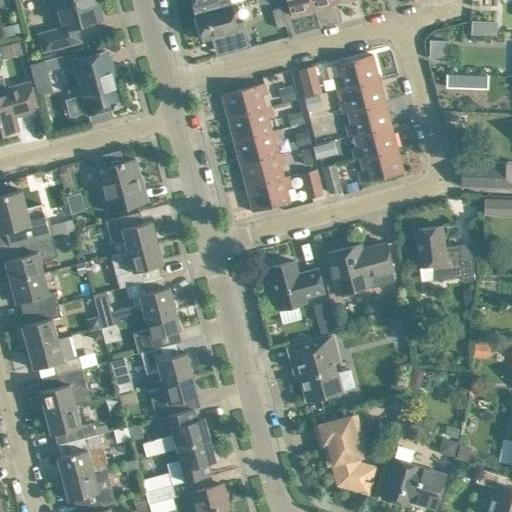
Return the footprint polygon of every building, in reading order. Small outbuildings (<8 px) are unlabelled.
[(39,33),(44,51),(61,47),(80,42),(76,25),(94,20),(91,8),(95,7),(92,0),(55,0),(63,27),(39,33)] [(192,0),(195,12),(230,2),(229,0),(192,0)] [(286,0),(291,15),(314,9),(312,0),(286,0)] [(312,0),(314,9),(338,3),(337,0),(312,0)] [(216,56),(250,47),(244,21),(236,23),(230,2),(195,12),(203,39),(211,36),(216,56)] [(281,7),(273,9),(278,27),(286,25),(281,7)] [(471,20),(471,34),(495,35),(495,21),(471,20)] [(20,33),(18,23),(1,27),(4,37),(20,33)] [(429,40),(428,57),(445,57),(445,40),(429,40)] [(0,47),(2,59),(23,54),(19,41),(0,45),(0,47)] [(88,114),(90,113),(121,105),(114,79),(113,80),(105,51),(73,59),(83,94),(66,99),(70,116),(87,111),(88,114)] [(338,77),(333,79),(336,90),(341,88),(341,87),(379,77),(372,54),(335,64),(338,77)] [(56,56),(44,60),(47,70),(59,67),(56,56)] [(321,92),(314,65),(298,69),(305,96),(321,92)] [(446,74),(446,87),(473,88),(473,75),(446,74)] [(341,87),(341,88),(344,100),(339,102),(342,113),(347,111),(385,101),(379,77),(341,87)] [(6,94),(0,95),(0,134),(19,130),(15,116),(39,110),(31,81),(5,88),(6,94)] [(264,82),(222,94),(228,117),(265,107),(262,95),(267,93),(264,82)] [(319,107),(316,95),(304,98),(307,110),(319,107)] [(391,124),(385,101),(347,111),(351,123),(346,125),(349,136),(353,135),(353,134),(391,124)] [(228,117),(234,141),(272,131),(272,130),(268,118),(273,117),(270,106),(265,107),(228,117)] [(360,158),(397,148),(391,124),(353,134),(353,135),(357,147),(352,148),(355,159),(360,158)] [(272,130),(272,131),(234,141),(240,164),(278,154),(278,153),(274,141),(279,140),(276,129),(272,130)] [(326,139),(324,131),(316,133),(318,141),(326,139)] [(332,154),(329,142),(313,146),(316,158),(332,154)] [(397,148),(360,158),(363,170),(358,171),(361,182),(403,171),(397,148)] [(240,164),(246,188),(284,178),(284,176),(281,164),(286,163),(283,152),(278,153),(278,154),(240,164)] [(135,159),(96,169),(108,212),(146,201),(146,200),(144,200),(138,178),(140,178),(135,159)] [(461,162),(461,186),(511,188),(511,174),(496,174),(496,164),(461,162)] [(322,167),(324,172),(329,192),(341,188),(335,164),(322,167)] [(300,173),(301,178),(307,197),(323,193),(316,168),(300,173)] [(253,211),(290,201),(287,188),(292,186),(289,175),(284,176),(284,178),(246,188),(253,211)] [(348,192),(358,190),(356,183),(356,182),(346,185),(347,186),(348,192)] [(10,246),(15,245),(50,235),(41,204),(26,208),(21,189),(0,194),(0,232),(5,231),(10,246)] [(497,215),(497,198),(484,198),(484,214),(497,215)] [(124,239),(127,250),(157,242),(152,221),(144,223),(140,211),(121,217),(106,221),(111,242),(124,239)] [(66,221),(58,223),(60,233),(76,229),(73,219),(66,221)] [(419,266),(433,264),(435,279),(461,276),(462,280),(474,279),(472,265),(462,266),(459,248),(445,250),(442,225),(414,229),(417,249),(419,266)] [(5,260),(11,281),(43,272),(40,260),(57,256),(51,235),(50,235),(15,245),(18,256),(5,260)] [(158,265),(163,264),(157,242),(127,250),(111,254),(120,287),(126,286),(126,285),(136,283),(161,276),(158,265)] [(342,297),(354,293),(356,288),(370,284),(371,287),(394,281),(391,270),(393,269),(391,262),(386,242),(362,249),(360,243),(325,252),(332,276),(324,278),(329,295),(336,293),(338,293),(342,297)] [(295,260),(268,268),(282,323),(301,318),(297,304),(305,301),(304,297),(324,292),(317,268),(298,273),(295,260)] [(84,261),(76,264),(79,273),(87,271),(84,261)] [(31,298),(34,310),(35,310),(58,304),(55,292),(49,294),(43,272),(11,281),(16,302),(31,298)] [(161,276),(136,283),(126,285),(126,286),(129,297),(133,296),(135,305),(126,308),(129,320),(145,316),(145,315),(175,308),(169,286),(164,287),(161,276)] [(463,300),(471,300),(471,289),(463,289),(463,300)] [(101,327),(115,324),(106,291),(93,294),(101,327)] [(331,300),(313,304),(323,337),(331,334),(340,332),(331,300)] [(58,339),(52,318),(61,315),(58,304),(35,310),(34,310),(21,313),(24,325),(22,325),(28,347),(58,339)] [(141,352),(175,343),(181,341),(178,330),(181,329),(175,308),(145,315),(145,316),(148,328),(133,332),(138,352),(141,352)] [(74,331),(80,351),(92,347),(86,327),(74,331)] [(350,369),(336,373),(331,353),(336,352),(331,334),(323,337),(289,346),(293,363),(298,362),(308,399),(354,386),(350,369)] [(77,356),(72,335),(58,339),(28,347),(34,368),(54,363),(57,374),(66,372),(82,368),(78,355),(77,356)] [(159,370),(162,381),(192,373),(187,352),(179,354),(175,343),(141,352),(146,373),(159,370)] [(430,354),(429,343),(417,344),(418,355),(430,354)] [(408,386),(412,372),(396,367),(389,387),(406,392),(406,391),(408,386)] [(422,376),(424,370),(414,367),(412,372),(408,386),(409,386),(413,388),(416,378),(422,376)] [(45,390),(40,391),(45,412),(75,404),(90,400),(82,368),(66,372),(57,374),(42,378),(45,390)] [(156,418),(168,415),(181,412),(178,400),(198,395),(192,373),(162,381),(166,394),(151,398),(156,418)] [(94,412),(106,411),(105,396),(93,397),(94,412)] [(45,412),(51,434),(54,433),(57,444),(84,437),(96,434),(92,422),(81,425),(75,404),(45,412)] [(146,456),(177,448),(210,439),(204,417),(197,419),(194,408),(181,412),(168,415),(173,435),(143,443),(146,456)] [(334,420),(315,425),(321,448),(327,447),(328,450),(327,451),(330,463),(332,463),(338,484),(367,492),(369,484),(372,485),(373,480),(371,479),(375,467),(362,464),(360,463),(359,461),(355,446),(359,445),(354,427),(359,426),(355,414),(334,420)] [(57,457),(63,478),(109,466),(100,433),(96,434),(84,437),(57,444),(60,456),(57,457)] [(145,491),(172,484),(173,484),(213,473),(210,462),(216,460),(210,439),(177,448),(180,459),(167,463),(169,472),(142,479),(145,491)] [(413,450),(398,446),(382,497),(408,504),(409,500),(436,508),(446,474),(419,466),(420,465),(410,462),(413,450)] [(109,466),(63,478),(69,500),(73,498),(76,510),(115,499),(106,467),(109,466)] [(480,468),(476,481),(496,487),(487,511),(511,511),(511,486),(506,484),(509,477),(480,468)] [(222,483),(203,488),(192,491),(198,511),(195,511),(227,511),(223,496),(225,495),(222,483)] [(175,496),(172,484),(145,491),(148,503),(175,496)]
